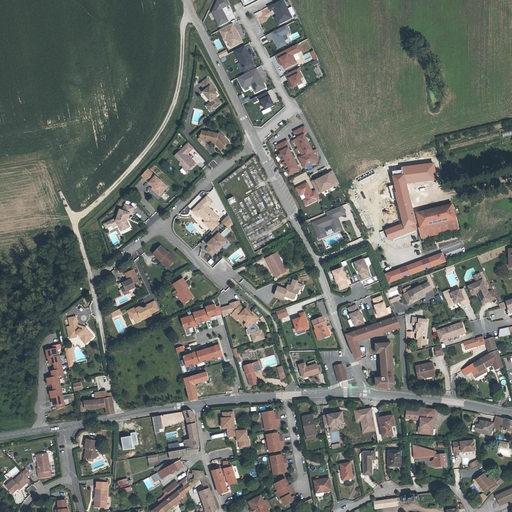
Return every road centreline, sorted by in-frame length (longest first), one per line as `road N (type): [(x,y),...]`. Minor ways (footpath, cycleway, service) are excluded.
road 1 (track): [(93,281),(77,221),(161,130),(175,101),(189,6)]
road 2 (residential): [(256,143),(332,304)]
road 3 (residential): [(186,0),(253,137)]
road 4 (tertiary): [(511,413),(364,393)]
road 5 (residential): [(472,511),(446,486),(388,491),(343,511)]
road 6 (track): [(93,281),(119,416)]
road 7 (tertiary): [(198,402),(63,426)]
road 8 (residential): [(256,143),(161,227)]
road 9 (residential): [(235,0),(290,107)]
